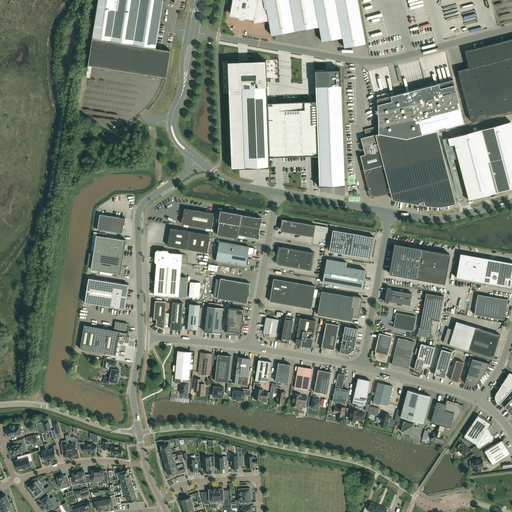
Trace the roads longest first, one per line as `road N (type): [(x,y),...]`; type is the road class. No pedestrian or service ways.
road 1 (unclassified): [(196,31),(370,64),(511,28)]
road 2 (unclassified): [(139,432),(200,428),(348,460),(443,511)]
road 3 (tertiary): [(140,338),(138,210),(199,162)]
road 4 (unclassified): [(249,346),(275,193)]
road 5 (unclassified): [(359,366),(389,214)]
road 6 (unknown): [(356,63),(354,169),(369,210)]
road 7 (unclassified): [(0,406),(39,406),(139,432)]
road 8 (residential): [(158,496),(193,480),(250,477),(260,511)]
road 9 (residential): [(16,480),(92,460),(144,463)]
road 10 (unclassified): [(479,400),(359,366)]
road 11 (unclassified): [(389,214),(442,219),(511,202)]
road 12 (unknown): [(295,51),(287,98),(298,108),(306,103),(308,53)]
